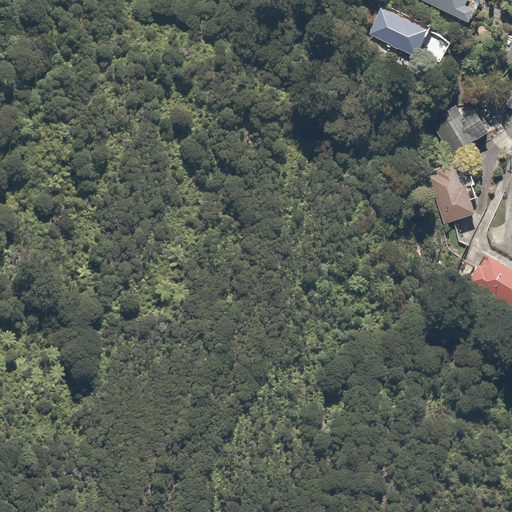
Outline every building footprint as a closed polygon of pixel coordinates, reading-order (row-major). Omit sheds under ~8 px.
[(415,0),(465,26),(478,3),(472,0),(415,0)] [(381,9),(367,38),(420,62),(433,33),(381,9)] [(511,42),(503,66),(511,68),(511,42)] [(466,89),(428,117),(453,153),(492,125),(466,89)] [(465,158),(428,173),(449,224),(486,209),(465,158)] [(511,261),(489,249),(469,284),(511,309),(511,261)]
